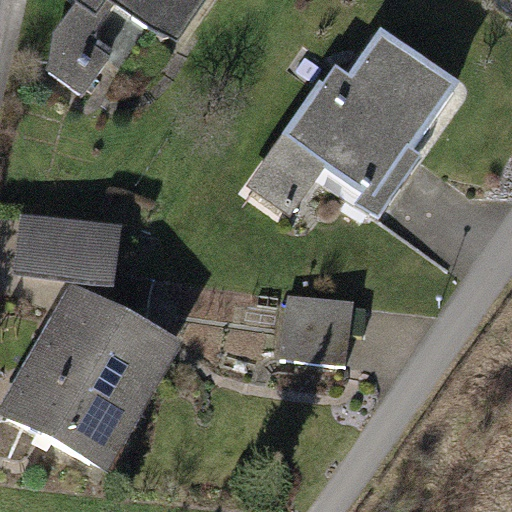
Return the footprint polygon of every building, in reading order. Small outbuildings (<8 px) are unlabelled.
[(68,0),(85,12),(48,63),(94,97),(146,27),(178,51),(215,0),(68,0)] [(451,158),(489,105),(407,47),(376,91),(350,72),(270,186),(312,215),(339,177),(394,216),(441,150),(451,158)] [(139,224),(35,214),(29,276),(134,286),(139,224)] [(190,352),(90,293),(18,416),(117,475),(190,352)] [(374,303),(302,296),(295,360),(367,367),(374,303)]
